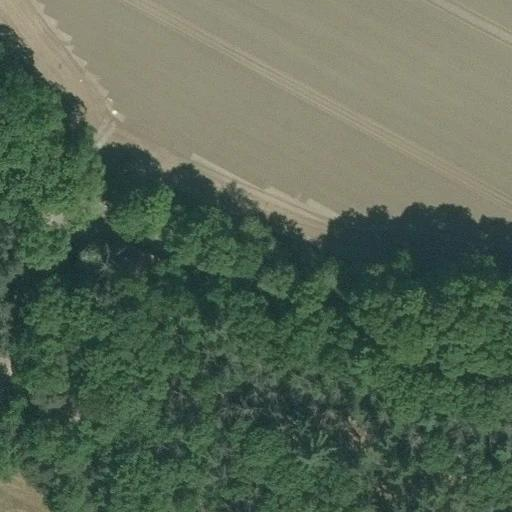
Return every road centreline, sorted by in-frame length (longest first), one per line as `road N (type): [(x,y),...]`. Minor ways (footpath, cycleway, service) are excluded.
road 1 (unclassified): [(511,346),(270,285),(72,197)]
road 2 (unclassified): [(0,367),(72,197)]
road 3 (track): [(0,384),(84,426),(108,511)]
